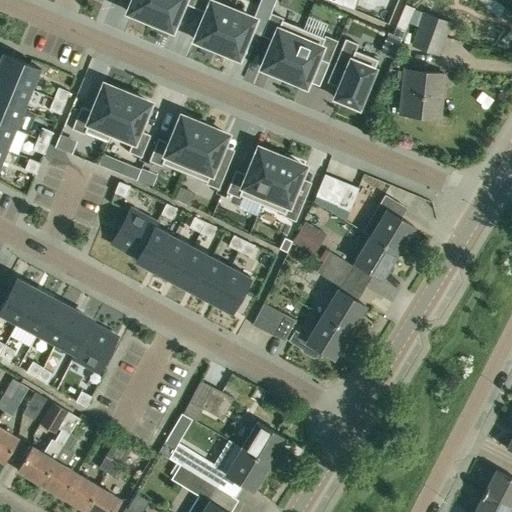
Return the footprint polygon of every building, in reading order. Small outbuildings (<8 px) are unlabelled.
[(131,0),(127,12),(149,20),(157,0),(131,0)] [(157,0),(149,20),(171,29),(182,3),(194,7),(196,0),(157,0)] [(205,12),(194,39),(216,48),(233,10),(211,1),(211,0),(196,0),(194,7),(205,12)] [(511,0),(489,0),(486,4),(499,14),(501,11),(510,19),(511,15),(511,0)] [(380,53),(397,58),(413,6),(403,3),(394,32),(387,30),(380,53)] [(233,10),(216,48),(238,57),(254,19),(233,10)] [(439,55),(451,21),(423,11),(411,44),(439,55)] [(272,40),(261,67),(283,76),(303,29),(282,20),(283,18),(270,12),(261,35),(272,40)] [(303,29),(283,76),(305,85),(316,58),(327,63),(336,40),(324,35),(323,37),(303,29)] [(345,70),(338,87),(334,97),(358,107),(377,60),(355,50),(358,44),(345,38),(333,65),(345,70)] [(4,54),(0,64),(0,76),(31,89),(39,68),(4,54)] [(406,68),(400,113),(438,118),(444,74),(406,68)] [(31,89),(0,76),(0,99),(23,109),(31,89)] [(103,84),(92,111),(80,106),(71,129),(84,134),(85,132),(108,141),(109,137),(109,136),(126,93),(103,84)] [(53,98),(64,103),(69,92),(58,87),(53,98)] [(109,136),(109,137),(130,145),(128,152),(140,157),(150,135),(138,130),(149,103),(126,93),(109,136)] [(59,114),(64,103),(53,98),(48,109),(59,114)] [(0,99),(0,122),(15,129),(23,109),(0,99)] [(184,172),(203,125),(181,115),(169,143),(158,138),(148,160),(161,166),(163,163),(184,172)] [(0,122),(0,146),(6,149),(15,129),(0,122)] [(203,125),(184,172),(206,181),(205,184),(218,189),(227,166),(216,161),(222,145),(227,134),(203,125)] [(37,138),(48,143),(52,132),(41,127),(37,138)] [(61,134),(55,147),(72,154),(77,141),(61,134)] [(48,143),(37,138),(32,149),(43,154),(48,143)] [(261,204),(281,157),(258,147),(247,174),(235,169),(225,192),(239,198),(240,195),(261,204)] [(304,199),(293,194),(299,177),(304,166),(281,157),(261,204),(283,213),(282,216),(295,221),(304,199)] [(35,174),(40,163),(28,158),(24,169),(35,174)] [(127,163),(122,174),(135,179),(140,169),(127,163)] [(326,201),(335,179),(323,174),(314,196),(326,201)] [(338,206),(347,184),(335,179),(326,201),(338,206)] [(347,184),(338,206),(348,210),(357,188),(347,184)] [(114,196),(124,201),(130,191),(119,185),(114,196)] [(176,208),(165,203),(160,214),(171,219),(176,208)] [(135,259),(136,259),(157,221),(131,207),(112,242),(137,256),(135,259)] [(386,210),(370,235),(370,236),(397,253),(413,227),(386,210)] [(199,232),(205,221),(194,216),(189,227),(199,232)] [(136,259),(155,269),(173,236),(155,226),(157,221),(136,259)] [(205,221),(199,232),(210,237),(215,227),(205,221)] [(303,221),(292,242),(314,253),(325,232),(303,221)] [(228,246),(239,251),(244,240),(233,235),(228,246)] [(192,246),(173,236),(155,269),(174,280),(192,246)] [(370,236),(354,262),(382,279),(397,253),(370,236)] [(286,252),(291,241),(284,237),(279,248),(286,252)] [(254,245),(244,240),(239,251),(249,256),(254,245)] [(211,256),(192,246),(174,280),(193,290),(211,256)] [(328,251),(322,261),(346,276),(352,266),(328,251)] [(193,290),(212,300),(230,266),(211,256),(193,290)] [(316,271),(340,286),(346,276),(322,261),(316,271)] [(250,277),(230,266),(212,300),(232,311),(250,277)] [(0,314),(16,324),(34,290),(14,279),(0,306),(0,314)] [(365,306),(337,289),(322,315),(349,332),(365,306)] [(29,347),(35,334),(53,300),(34,290),(16,324),(10,336),(29,347)] [(72,310),(53,300),(35,334),(55,344),(72,310)] [(263,329),(274,308),(263,302),(252,323),(263,329)] [(274,335),(284,314),(274,308),(263,329),(274,335)] [(92,321),(72,310),(55,344),(73,354),(74,354),(90,324),(91,324),(92,321)] [(284,314),(274,335),(284,340),(295,320),(284,314)] [(322,315),(308,338),(295,330),(289,340),(302,348),(303,351),(313,357),(316,356),(319,350),(333,359),(349,332),(322,315)] [(70,359),(97,373),(116,337),(91,324),(90,324),(74,354),(73,354),(70,359)] [(5,345),(0,353),(0,355),(9,361),(15,351),(5,345)] [(36,377),(42,367),(32,361),(26,371),(36,377)] [(42,367),(36,377),(46,384),(52,373),(42,367)] [(0,408),(2,410),(19,382),(13,378),(0,398),(0,408)] [(199,407),(211,386),(200,381),(189,402),(199,407)] [(28,387),(19,382),(2,410),(11,415),(28,387)] [(211,386),(199,407),(210,413),(221,392),(211,386)] [(83,406),(89,396),(79,390),(73,400),(83,406)] [(35,391),(22,412),(33,419),(46,398),(35,391)] [(221,392),(210,413),(220,418),(231,397),(221,392)] [(51,438),(43,452),(31,445),(16,469),(39,483),(53,459),(78,417),(52,401),(40,422),(55,431),(60,423),(63,425),(54,440),(51,438)] [(78,417),(53,459),(39,483),(61,496),(75,472),(63,465),(72,450),(70,450),(77,438),(79,439),(88,423),(78,417)] [(241,448),(267,464),(283,438),(256,422),(241,448)] [(0,426),(0,458),(3,461),(17,437),(0,426)] [(212,465),(188,451),(176,443),(168,457),(172,459),(172,460),(218,488),(226,474),(252,490),(267,464),(241,448),(227,440),(212,465)] [(106,471),(121,445),(114,441),(99,467),(106,471)] [(129,450),(121,445),(106,471),(115,476),(129,450)] [(225,511),(209,502),(218,488),(179,465),(171,478),(198,495),(189,509),(194,511),(225,511)] [(511,478),(496,470),(484,493),(510,506),(511,503),(511,478)] [(97,485),(75,472),(61,496),(83,509),(97,485)] [(112,511),(120,499),(97,485),(83,509),(87,511),(112,511)] [(507,511),(510,506),(484,493),(473,511),(507,511)]
